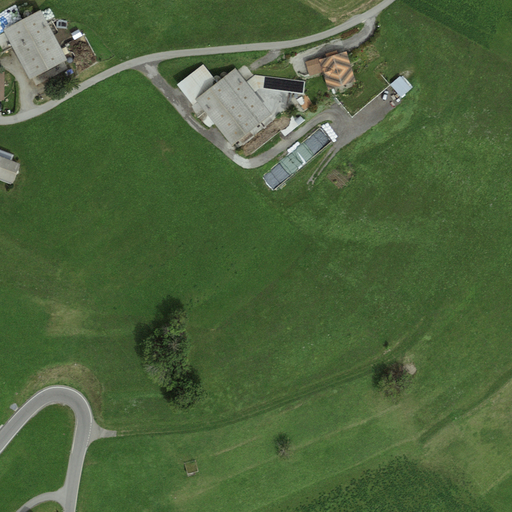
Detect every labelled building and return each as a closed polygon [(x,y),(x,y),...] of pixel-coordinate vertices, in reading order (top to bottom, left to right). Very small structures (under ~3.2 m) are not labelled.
[(41,11),(3,30),(29,80),(66,61),(41,11)] [(355,82),(346,52),(338,54),(327,58),(319,60),(323,74),(328,90),(355,82)] [(319,60),(319,58),(305,62),(310,77),(323,74),(319,60)] [(195,100),(217,83),(203,65),(177,85),(193,106),(197,102),(195,100)] [(246,82),(235,69),(217,83),(195,100),(197,102),(232,146),(272,115),(254,93),(246,82)] [(304,81),(255,75),(246,82),(254,93),(260,89),(303,94),(304,81)] [(401,97),(412,88),(401,76),(390,85),(401,97)] [(0,150),(0,157),(11,161),(13,155),(0,150)] [(11,161),(0,157),(0,180),(13,185),(20,164),(11,161)]
